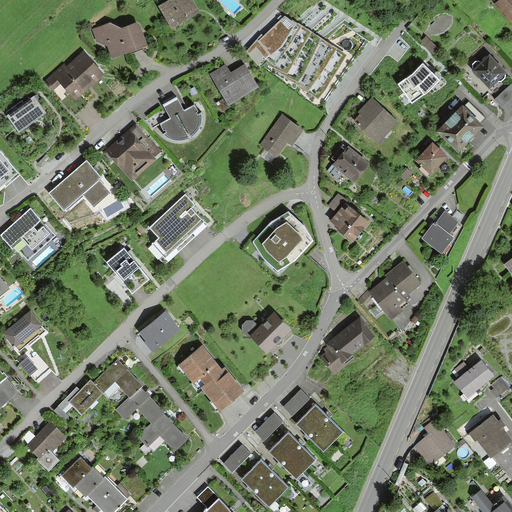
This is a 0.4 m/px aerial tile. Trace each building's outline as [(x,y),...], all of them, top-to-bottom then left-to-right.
[(192,0),(172,0),(158,8),(172,32),(201,15),(195,4),(192,0)] [(511,0),(501,0),(495,6),(511,25),(511,0)] [(333,80),(347,56),(314,34),(303,26),(302,27),(291,19),(288,21),(285,18),(264,37),(262,35),(246,52),(259,67),(265,62),(276,71),(298,87),(319,100),(325,92),(333,80)] [(110,24),(92,30),(96,42),(107,47),(112,60),(148,47),(143,33),(140,27),(136,25),(121,30),(110,24)] [(105,76),(84,52),(67,67),(65,64),(44,82),(53,92),(61,85),(75,102),(91,88),(105,76)] [(486,60),(472,73),(489,92),(507,75),(490,57),(486,60)] [(231,70),(215,80),(225,96),(229,102),(259,83),(245,61),(234,68),(231,70)] [(215,80),(231,70),(226,62),(210,72),(215,80)] [(436,80),(423,67),(413,78),(408,81),(407,80),(398,87),(412,106),(424,97),(425,98),(440,84),(436,80)] [(511,100),(511,84),(494,101),(502,110),(511,100)] [(177,94),(163,102),(171,116),(166,118),(160,121),(164,127),(165,126),(166,128),(163,130),(163,131),(165,133),(167,134),(169,135),(172,136),(175,137),(177,137),(179,137),(182,137),(184,136),(186,136),(189,135),(191,133),(193,132),(194,131),(195,130),(197,128),(198,126),(199,124),(200,122),(201,120),(202,118),(202,115),(202,113),(201,111),(201,109),(198,110),(197,108),(198,108),(195,101),(184,107),(177,94)] [(229,102),(225,96),(217,101),(222,110),(231,105),(229,102)] [(34,99),(7,118),(19,135),(46,116),(35,100),(34,99)] [(399,124),(372,99),(363,109),(358,114),(361,116),(354,123),(378,146),(399,124)] [(469,103),(463,109),(481,127),(486,121),(469,103)] [(449,121),(437,134),(458,155),(484,130),(481,127),(463,109),(462,108),(449,121)] [(304,133),(283,116),(259,146),(265,150),(276,158),(277,159),(288,146),(292,149),(304,133)] [(162,151),(136,122),(120,136),(105,148),(132,179),(157,158),(156,156),(162,151)] [(433,145),(416,163),(431,177),(448,160),(440,152),(433,145)] [(370,166),(348,148),(333,166),(354,184),(370,166)] [(276,158),(265,150),(260,157),(271,165),(276,158)] [(0,190),(19,175),(0,152),(0,190)] [(51,159),(47,155),(38,164),(42,168),(51,159)] [(68,174),(50,190),(67,209),(84,194),(93,204),(111,188),(99,175),(101,174),(87,157),(68,174)] [(339,191),(329,204),(337,210),(347,198),(339,191)] [(185,192),(150,224),(159,233),(156,236),(157,237),(153,241),(169,259),(207,224),(204,220),(205,220),(201,216),(202,215),(192,205),(195,203),(185,192)] [(337,210),(330,218),(344,229),(353,237),(370,217),(347,198),(337,210)] [(31,206),(1,233),(3,236),(0,238),(0,248),(8,257),(18,248),(28,259),(56,235),(51,230),(50,231),(43,223),(38,228),(33,223),(41,216),(31,206)] [(304,221),(289,208),(271,218),(253,239),(263,254),(278,266),(295,256),(313,236),(304,221)] [(436,220),(435,219),(433,221),(433,220),(431,223),(422,235),(446,253),(452,245),(448,242),(454,233),(450,230),(458,219),(453,215),(445,209),(436,220)] [(458,209),(453,215),(458,219),(459,219),(464,213),(458,209)] [(133,254),(124,244),(107,257),(132,288),(150,274),(134,255),(133,254)] [(438,259),(432,254),(427,260),(433,265),(438,259)] [(404,257),(385,273),(387,275),(395,285),(397,284),(405,294),(422,279),(404,257)] [(0,292),(10,284),(0,273),(0,292)] [(395,285),(387,275),(369,289),(379,301),(392,316),(403,307),(399,301),(406,295),(405,294),(397,284),(395,285)] [(379,301),(369,289),(359,298),(369,310),(379,301)] [(42,321),(31,308),(4,331),(15,344),(42,321)] [(153,318),(139,329),(145,337),(144,338),(152,349),(181,326),(166,308),(153,318)] [(259,324),(251,332),(252,334),(268,349),(292,325),(275,308),(259,324)] [(375,331),(361,314),(326,342),(328,344),(323,348),(325,350),(321,354),(335,371),(347,361),(344,357),(375,331)] [(251,332),(259,324),(254,319),(247,319),(242,323),(242,329),(247,334),(252,334),(251,332)] [(222,365),(202,341),(178,361),(194,379),(200,374),(205,379),(201,383),(221,406),(235,394),(244,386),(225,363),(222,365)] [(38,367),(24,352),(16,359),(29,374),(38,367)] [(495,372),(482,356),(455,378),(468,394),(478,386),(495,372)] [(118,358),(95,381),(103,389),(104,390),(115,380),(130,395),(141,385),(143,383),(128,368),(130,366),(127,364),(125,361),(123,363),(118,358)] [(0,404),(18,388),(6,376),(5,375),(3,373),(0,371),(0,370),(0,404)] [(502,376),(501,376),(491,384),(494,387),(491,389),(497,396),(510,385),(509,385),(510,384),(503,375),(502,376)] [(80,388),(69,399),(70,401),(82,411),(103,389),(95,381),(91,377),(81,386),(80,388)] [(69,399),(80,388),(77,385),(58,404),(63,409),(70,401),(69,399)] [(130,395),(116,408),(125,418),(137,406),(152,421),(153,422),(163,411),(165,409),(150,394),(151,393),(149,391),(147,389),(146,390),(141,385),(130,395)] [(301,387),(284,405),(292,413),(309,395),(301,387)] [(316,401),(296,420),(308,432),(324,447),(343,428),(328,413),(316,401)] [(63,409),(58,404),(54,409),(64,419),(69,414),(63,409)] [(274,410),(255,430),(264,438),(283,418),(274,410)] [(168,416),(163,411),(153,422),(152,421),(138,435),(145,442),(140,447),(145,453),(151,447),(148,445),(160,433),(175,449),(188,436),(173,421),(174,420),(172,417),(169,415),(168,416)] [(457,441),(435,416),(424,425),(430,432),(428,434),(415,445),(431,463),(457,441)] [(494,416),(469,435),(475,443),(477,442),(491,458),(502,449),(511,441),(511,438),(503,428),(506,426),(501,420),(499,422),(494,416)] [(66,433),(51,419),(39,431),(27,444),(39,455),(38,456),(49,467),(59,456),(52,449),(66,433)] [(288,428),(269,448),(281,460),(297,475),(316,456),(301,441),(288,428)] [(242,443),(224,461),(232,469),(251,451),(242,443)] [(81,454),(62,472),(63,473),(59,477),(60,479),(62,481),(66,477),(73,484),(92,465),(92,464),(81,454)] [(261,456),(242,475),(251,484),(269,503),(288,483),(270,465),(261,456)] [(93,463),(92,464),(92,465),(73,484),(71,486),(73,487),(75,490),(78,486),(85,493),(105,474),(104,474),(93,463)] [(106,473),(104,474),(105,474),(85,493),(83,496),(85,498),(87,500),(91,496),(97,503),(116,483),(106,473)] [(109,511),(127,494),(116,483),(97,503),(93,507),(95,509),(98,511),(102,507),(107,511),(109,511)] [(208,505),(219,495),(208,484),(197,496),(208,505)] [(511,511),(511,501),(506,495),(496,504),(481,486),(471,495),(486,511),(485,511),(511,511)] [(443,501),(434,490),(427,496),(427,497),(426,498),(434,508),(443,501)] [(208,505),(201,511),(235,511),(233,509),(219,495),(208,505)]
